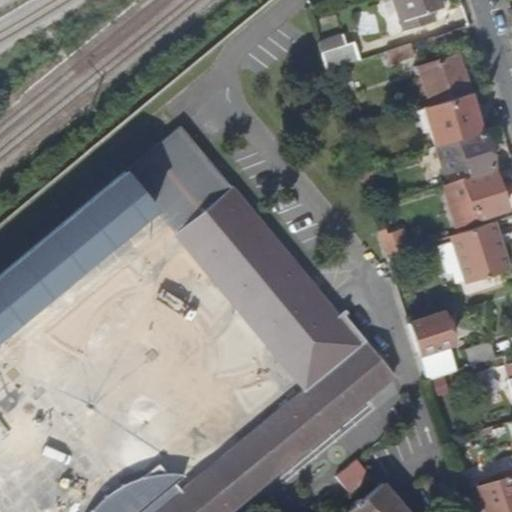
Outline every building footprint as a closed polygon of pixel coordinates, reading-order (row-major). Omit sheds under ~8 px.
[(438,0),(394,0),(404,31),(434,21),(431,11),(441,8),(438,0)] [(449,31),(424,39),(428,52),(453,44),(449,31)] [(325,69),(357,58),(352,40),(319,50),(325,69)] [(413,52),(410,42),(383,50),(387,60),(413,52)] [(422,78),(416,79),(420,92),(425,90),(430,105),(468,93),(456,54),(418,66),(422,78)] [(422,78),(418,66),(412,68),(416,79),(422,78)] [(436,144),(480,130),(468,93),(430,105),(418,109),(426,133),(432,131),(436,144)] [(500,124),(480,130),(480,133),(457,140),(460,151),(446,155),(451,171),(463,167),(465,171),(489,164),(484,145),(505,138),(500,124)] [(0,332),(150,206),(121,171),(0,273),(0,332)] [(455,202),(462,224),(490,215),(490,214),(507,208),(495,171),(464,181),(462,177),(442,183),(449,204),(455,202)] [(228,187),(174,233),(280,359),(335,313),(228,187)] [(455,202),(449,204),(457,226),(462,224),(455,202)] [(452,240),(465,279),(466,283),(507,270),(492,221),(451,235),(452,240)] [(384,256),(417,246),(412,232),(403,234),(401,226),(384,231),(382,226),(375,228),(384,256)] [(455,282),(465,279),(452,240),(438,244),(447,274),(452,273),(455,282)] [(451,341),(447,328),(444,318),(442,310),(405,322),(423,380),(455,370),(446,343),(451,341)] [(444,318),(447,328),(453,326),(450,316),(444,318)] [(360,341),(152,511),(224,511),(389,376),(360,341)] [(466,350),(471,364),(496,356),(491,342),(466,350)] [(350,488),(370,474),(359,458),(339,472),(350,488)] [(511,511),(511,473),(511,474),(473,486),(480,511),(511,511)] [(400,511),(377,484),(344,511),(400,511)]
